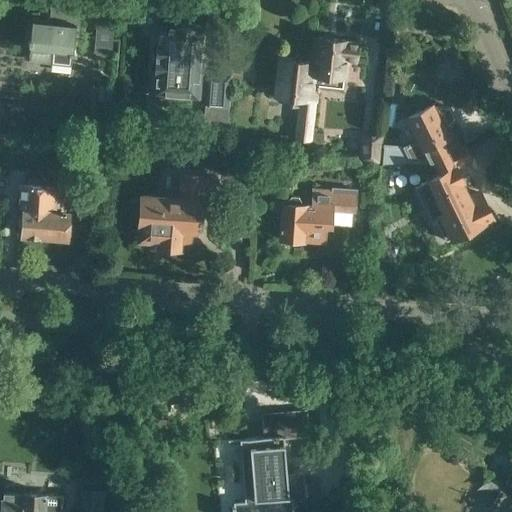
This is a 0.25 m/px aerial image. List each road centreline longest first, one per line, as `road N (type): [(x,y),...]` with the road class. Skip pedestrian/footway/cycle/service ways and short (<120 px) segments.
road 1 (residential): [(511,320),(0,275)]
road 2 (unknown): [(0,308),(511,351)]
